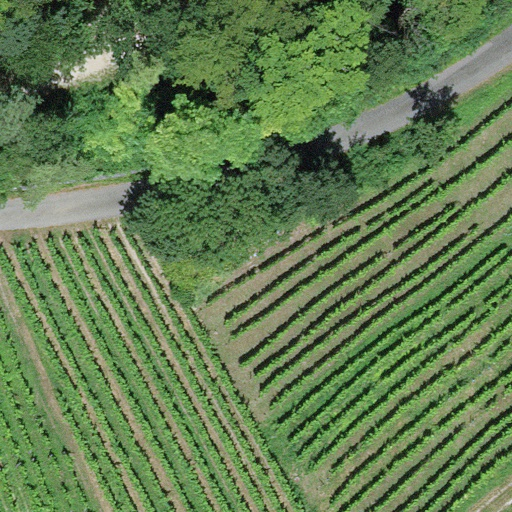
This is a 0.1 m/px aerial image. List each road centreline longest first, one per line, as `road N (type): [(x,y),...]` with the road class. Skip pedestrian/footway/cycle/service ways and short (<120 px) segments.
road 1 (track): [(511,39),(395,113),(205,183),(42,215),(0,215)]
road 2 (track): [(0,111),(88,84),(195,0)]
